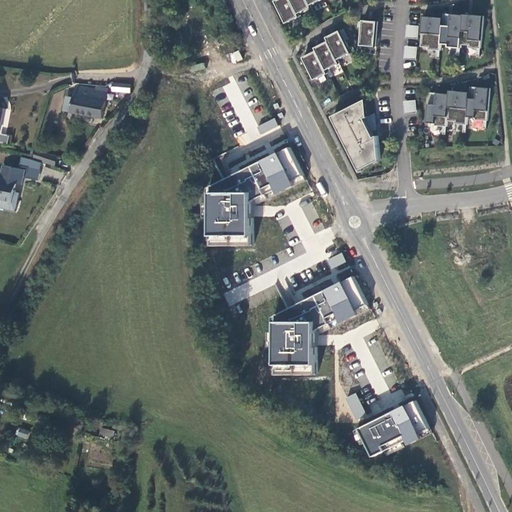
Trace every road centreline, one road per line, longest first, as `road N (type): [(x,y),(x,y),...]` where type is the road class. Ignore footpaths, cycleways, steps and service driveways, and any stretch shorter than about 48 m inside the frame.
road 1 (residential): [(148,0),(149,47),(133,96),(61,200),(0,316)]
road 2 (secondary): [(355,223),(498,511)]
road 3 (secondary): [(244,0),(355,223)]
road 4 (residential): [(407,207),(396,84),(402,0)]
